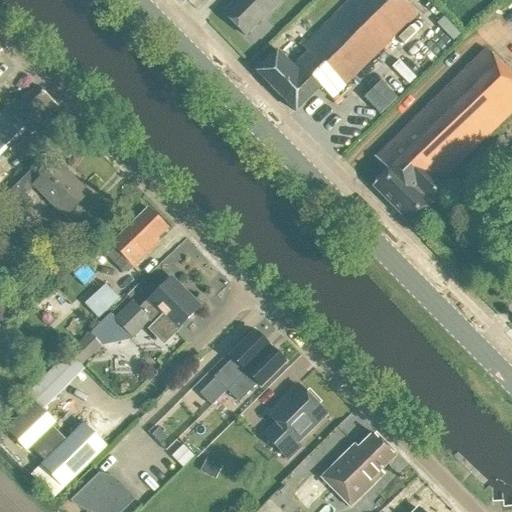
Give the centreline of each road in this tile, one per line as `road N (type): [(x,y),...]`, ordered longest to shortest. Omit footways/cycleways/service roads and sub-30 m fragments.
road 1 (residential): [(472,511),(0,30)]
road 2 (secondary): [(511,384),(131,0)]
